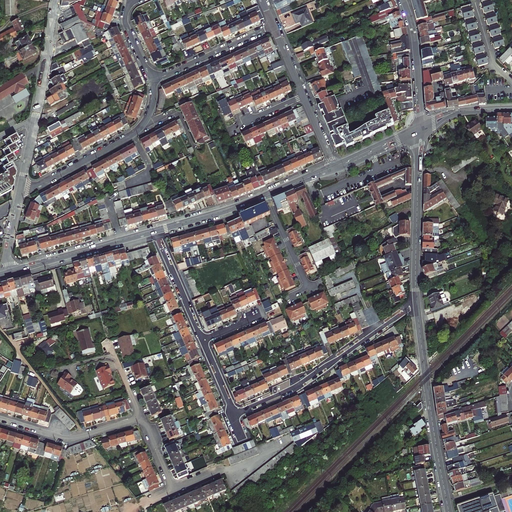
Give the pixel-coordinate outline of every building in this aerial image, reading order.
[(5,0),(6,17),(15,17),(14,0),(5,0)] [(59,0),(58,7),(58,10),(65,10),(66,5),(75,4),(74,0),(59,0)] [(273,0),(276,7),(278,12),(291,6),(296,3),(295,0),(273,0)] [(382,15),(387,13),(399,8),(398,6),(396,0),(390,3),(390,5),(389,6),(386,7),(380,9),(382,15)] [(411,0),(417,21),(429,18),(428,13),(426,14),(425,10),(427,10),(427,9),(425,10),(424,6),(426,6),(424,1),(424,0),(425,0),(426,1),(428,0),(411,0)] [(496,49),(505,46),(503,37),(502,37),(501,34),(502,34),(499,25),(498,23),(495,14),(494,11),(491,2),(490,0),(487,0),(481,2),(482,2),(483,5),(482,5),(484,10),(485,13),(485,14),(486,14),(487,16),(486,17),(487,21),(489,25),(488,25),(489,26),(489,25),(490,28),(489,28),(490,29),(491,32),(492,37),(493,37),(494,40),(493,40),(495,45),(496,48),(496,49)] [(103,1),(100,8),(112,12),(113,9),(115,5),(103,1)] [(156,17),(160,15),(155,4),(151,6),(156,17)] [(257,8),(255,4),(242,10),(243,12),(249,24),(253,21),(256,20),(256,19),(261,17),(257,8)] [(293,12),(291,6),(278,12),(279,14),(281,17),(293,12)] [(471,6),(463,9),(464,11),(463,12),(466,21),(467,23),(470,32),(471,35),(470,35),(473,44),(474,47),(477,56),(478,58),(477,59),(480,68),(490,65),(490,64),(489,64),(488,60),(487,56),(486,56),(485,54),(486,53),(485,49),(483,45),(483,44),(483,45),(482,42),(483,42),(482,41),(481,37),(480,33),(479,33),(478,30),(479,30),(477,26),(476,22),(476,21),(475,22),(474,19),(475,19),(475,18),(473,14),(472,10),(473,10),(472,9),(472,10),(471,6)] [(100,8),(98,15),(109,19),(111,16),(112,12),(100,8)] [(400,12),(399,8),(387,13),(389,18),(401,13),(400,12)] [(309,10),(294,16),(295,20),(310,13),(309,10)] [(245,25),(249,24),(243,12),(236,15),(236,16),(241,27),(245,25)] [(305,29),(315,25),(310,13),(295,20),(297,23),(298,26),(303,24),(305,29)] [(387,20),(388,23),(391,22),(402,17),(401,13),(389,18),(382,21),(374,24),(373,25),(374,27),(377,25),(387,20)] [(447,19),(446,13),(417,21),(418,25),(419,27),(427,25),(431,24),(434,23),(447,19)] [(108,23),(109,19),(98,15),(93,28),(102,31),(104,26),(107,27),(108,23)] [(142,16),(131,21),(132,25),(134,28),(142,25),(147,22),(146,19),(144,20),(142,16)] [(232,18),(233,22),(231,23),(235,30),(238,29),(241,27),(236,16),(232,18)] [(380,16),(372,19),(374,24),(382,21),(380,16)] [(404,23),(402,17),(391,22),(393,27),(395,26),(396,29),(400,27),(400,25),(400,24),(404,23)] [(72,40),(83,35),(78,23),(76,20),(58,29),(61,35),(56,37),(58,42),(60,46),(72,40)] [(10,29),(0,34),(0,43),(13,36),(13,35),(20,31),(17,26),(14,21),(8,24),(10,29)] [(90,31),(91,28),(78,23),(83,35),(86,41),(87,42),(94,39),(90,31)] [(136,32),(137,35),(145,32),(149,30),(145,23),(142,25),(134,28),(136,32)] [(215,35),(218,33),(215,26),(214,23),(207,27),(207,28),(211,37),(215,35)] [(224,35),(228,34),(224,26),(223,23),(215,26),(218,33),(220,36),(220,37),(224,35)] [(231,32),(235,30),(231,23),(224,26),(228,34),(231,32)] [(400,25),(400,27),(396,29),(398,32),(406,29),(405,27),(404,23),(400,24),(400,25)] [(420,31),(420,34),(429,31),(432,30),(436,29),(435,23),(434,23),(431,24),(427,25),(419,27),(420,31)] [(198,28),(191,31),(193,35),(197,44),(201,42),(204,40),(200,32),(198,28)] [(211,37),(207,28),(200,32),(204,40),(208,38),(211,37)] [(114,29),(103,35),(106,42),(110,40),(118,36),(116,33),(114,29)] [(409,35),(407,29),(406,29),(398,32),(396,33),(397,40),(401,39),(409,38),(409,35)] [(421,39),(421,40),(433,36),(438,35),(437,29),(436,29),(432,30),(420,34),(421,37),(421,39)] [(145,32),(137,35),(139,39),(141,42),(148,39),(145,32)] [(82,43),(86,41),(83,35),(72,40),(75,46),(82,43)] [(197,44),(193,35),(186,39),(190,47),(194,45),(197,44)] [(113,47),(121,43),(119,40),(118,36),(110,40),(113,47)] [(177,43),(181,51),(187,49),(190,47),(186,39),(185,36),(179,39),(181,42),(177,43)] [(362,36),(356,38),(376,93),(382,91),(362,36)] [(422,46),(440,41),(439,37),(434,38),(433,36),(421,40),(421,44),(422,46)] [(304,50),(305,53),(311,51),(320,47),(330,43),(328,37),(303,47),(304,50)] [(410,52),(411,52),(411,47),(409,38),(401,39),(402,44),(392,45),(393,51),(403,50),(403,53),(410,52)] [(12,45),(16,52),(27,47),(25,43),(23,39),(12,45)] [(148,39),(141,42),(142,46),(144,50),(152,46),(148,39)] [(262,40),(257,42),(263,54),(271,50),(265,39),(262,40)] [(356,79),(362,77),(349,41),(343,43),(356,79)] [(263,54),(257,42),(254,44),(250,45),(256,57),(257,59),(264,56),(263,54)] [(113,47),(117,54),(124,50),(122,47),(121,43),(113,47)] [(146,53),(147,57),(155,53),(159,51),(156,44),(152,46),(144,50),(146,53)] [(174,44),(170,46),(175,57),(179,55),(174,44)] [(249,60),(256,57),(250,45),(247,47),(243,49),(248,60),(249,60)] [(30,51),(28,46),(27,47),(16,52),(15,53),(20,61),(32,54),(30,51)] [(89,46),(84,48),(83,49),(84,51),(81,52),(80,50),(67,56),(70,63),(92,52),(90,49),(89,46)] [(316,54),(322,51),(320,47),(311,51),(312,55),(316,54)] [(333,55),(330,48),(322,51),(316,54),(317,57),(318,60),(327,57),(333,55)] [(423,59),(423,66),(435,64),(434,59),(435,58),(435,55),(441,54),(440,48),(422,52),(423,59)] [(241,63),(248,60),(243,49),(240,50),(237,52),(241,63)] [(505,65),(508,61),(511,64),(511,63),(511,49),(501,61),(505,65)] [(120,61),(128,58),(126,54),(124,50),(117,54),(115,55),(116,59),(114,60),(116,63),(118,62),(120,61)] [(155,67),(164,62),(159,51),(155,53),(147,57),(150,61),(151,64),(153,63),(155,67)] [(92,52),(70,63),(71,64),(73,63),(73,64),(79,61),(79,62),(80,63),(78,64),(79,66),(94,58),(92,52)] [(234,66),(241,63),(237,52),(233,54),(229,55),(234,66)] [(398,61),(411,60),(410,58),(410,52),(403,53),(397,54),(398,61)] [(234,66),(229,55),(226,57),(222,59),(227,69),(234,66)] [(323,73),(321,73),(323,78),(336,74),(334,69),(331,70),(327,57),(318,60),(321,68),(323,73)] [(116,63),(120,70),(121,70),(123,69),(131,65),(129,61),(128,58),(120,61),(118,62),(116,63)] [(228,70),(227,69),(222,59),(219,60),(215,62),(221,75),(222,77),(227,75),(225,71),(228,70)] [(270,69),(282,65),(280,60),(268,65),(270,69)] [(401,71),(411,71),(411,66),(411,60),(398,61),(396,61),(396,72),(397,72),(400,72),(401,71)] [(59,69),(55,62),(50,64),(50,66),(49,74),(54,71),(59,69)] [(207,66),(213,78),(221,75),(215,62),(212,64),(207,66)] [(122,73),(124,77),(126,76),(134,72),(132,68),(131,65),(123,69),(125,72),(122,73)] [(270,69),(272,74),(283,69),(282,65),(270,69)] [(201,84),(213,79),(213,78),(207,66),(201,69),(195,71),(198,78),(200,81),(201,84)] [(469,81),(471,80),(468,70),(468,68),(463,70),(466,82),(469,81)] [(476,79),(474,69),(468,70),(471,80),(474,79),(476,79)] [(434,83),(433,77),(434,77),(434,75),(435,74),(435,71),(434,71),(434,70),(424,73),(424,77),(425,85),(434,83)] [(457,71),(460,83),(463,82),(466,82),(463,70),(457,71)] [(191,81),(198,78),(195,71),(192,73),(188,75),(191,81)] [(401,71),(400,72),(401,81),(412,80),(412,75),(411,71),(401,71)] [(458,84),(460,83),(457,71),(453,72),(452,73),(455,85),(458,84)] [(123,78),(126,84),(137,79),(136,75),(134,72),(126,76),(124,77),(123,78)] [(452,73),(444,75),(445,80),(446,82),(447,87),(451,86),(455,85),(452,73)] [(191,81),(188,75),(184,77),(181,78),(184,85),(191,81)] [(0,101),(13,94),(15,98),(25,92),(22,88),(27,85),(23,78),(21,76),(0,88),(0,101)] [(65,83),(61,76),(49,82),(49,83),(50,85),(52,90),(60,86),(65,83)] [(278,85),(282,93),(285,92),(289,90),(283,76),(275,79),(277,84),(278,85)] [(177,88),(184,85),(181,78),(178,80),(174,82),(177,88)] [(129,90),(140,85),(139,82),(137,79),(126,84),(129,90)] [(400,88),(397,89),(395,89),(398,96),(398,98),(400,105),(403,113),(411,110),(414,109),(414,99),(413,92),(412,80),(401,81),(401,85),(399,85),(400,88)] [(324,81),(312,85),(315,91),(317,96),(318,96),(327,93),(329,92),(324,81)] [(170,91),(177,88),(174,82),(170,83),(167,85),(170,91)] [(161,102),(161,97),(162,96),(171,92),(170,91),(167,85),(163,86),(159,89),(159,90),(157,91),(157,94),(157,100),(156,106),(154,110),(158,112),(161,102)] [(263,92),(267,100),(271,98),(274,96),(271,88),(269,85),(262,89),(263,92)] [(278,95),(282,93),(278,85),(271,88),(274,96),(278,95)] [(475,85),(477,94),(479,103),(480,106),(483,106),(486,105),(486,104),(486,101),(486,95),(486,92),(481,92),(479,86),(477,86),(477,85),(475,85)] [(49,95),(50,98),(61,92),(63,91),(60,86),(52,90),(47,92),(49,95)] [(397,97),(398,96),(395,89),(394,86),(388,87),(390,92),(392,98),(397,97)] [(425,96),(434,95),(433,87),(425,89),(425,94),(425,96)] [(256,95),(260,103),(264,102),(267,100),(263,92),(262,89),(262,88),(255,91),(256,95)] [(446,91),(446,94),(449,108),(454,108),(460,107),(458,98),(453,99),(452,90),(446,91)] [(240,97),(244,105),(248,103),(251,102),(249,98),(247,94),(246,91),(239,94),(240,97)] [(251,102),(253,107),(257,105),(260,103),(256,95),(255,91),(247,94),(249,98),(251,102)] [(28,97),(25,92),(15,98),(11,100),(14,106),(28,97)] [(47,104),(49,107),(58,102),(57,100),(61,98),(60,95),(62,94),(61,92),(50,98),(45,101),(47,104)] [(390,92),(384,94),(387,102),(392,100),(392,99),(392,98),(390,92)] [(327,93),(318,96),(320,100),(321,103),(323,102),(333,99),(332,95),(328,96),(327,93)] [(143,97),(133,94),(131,99),(129,98),(128,98),(126,104),(139,108),(141,102),(143,97)] [(466,99),(467,106),(470,105),(476,104),(479,103),(477,94),(476,95),(477,97),(466,99)] [(434,103),(434,98),(434,95),(425,96),(426,102),(426,105),(434,103)] [(228,118),(231,117),(229,112),(225,103),(221,96),(218,97),(220,101),(215,103),(222,117),(226,115),(228,118)] [(233,100),(237,109),(240,107),(244,105),(240,97),(233,100)] [(463,106),(467,106),(466,99),(465,97),(458,98),(460,107),(463,106)] [(326,118),(324,118),(326,124),(338,119),(344,117),(342,111),(340,112),(338,108),(340,107),(338,102),(336,98),(333,99),(323,102),(324,105),(319,107),(320,109),(322,112),(323,112),(324,115),(326,118)] [(233,100),(232,99),(225,103),(229,112),(233,110),(237,109),(233,100)] [(427,110),(431,112),(443,110),(441,99),(437,100),(437,102),(434,103),(426,105),(427,109),(427,110)] [(389,109),(395,107),(394,104),(392,100),(387,102),(389,109)] [(126,117),(135,120),(138,113),(139,108),(126,104),(124,111),(127,112),(126,117)] [(190,104),(177,110),(180,115),(182,120),(182,122),(184,123),(187,131),(186,133),(189,134),(193,143),(195,142),(196,145),(199,145),(202,144),(201,142),(208,139),(207,137),(205,136),(190,104)] [(62,110),(64,113),(73,108),(71,105),(62,110)] [(392,117),(398,115),(396,111),(395,107),(389,109),(390,112),(392,117)] [(55,118),(64,113),(62,110),(53,115),(55,118)] [(294,118),(293,116),(290,110),(286,112),(282,114),(286,122),(294,118)] [(372,124),(373,125),(370,126),(374,136),(382,132),(381,129),(382,128),(383,128),(384,129),(385,129),(389,127),(389,128),(395,125),(395,124),(392,117),(390,112),(385,114),(377,118),(378,121),(372,124)] [(287,124),(286,122),(282,114),(278,116),(275,117),(279,126),(280,128),(287,124)] [(511,114),(510,115),(503,115),(503,124),(503,125),(503,126),(510,136),(511,135),(511,114)] [(395,124),(400,122),(399,118),(398,115),(392,117),(395,124)] [(503,126),(503,124),(503,115),(499,115),(496,115),(496,118),(496,129),(505,129),(503,126)] [(109,122),(115,133),(119,131),(123,128),(119,119),(118,117),(109,122)] [(276,128),(279,126),(275,117),(271,119),(268,121),(272,128),(274,132),(277,130),(276,128)] [(349,127),(344,117),(338,119),(348,148),(363,142),(359,132),(356,134),(350,137),(348,132),(349,131),(348,128),(349,127)] [(491,119),(485,119),(486,128),(489,134),(499,133),(496,129),(496,118),(491,119)] [(47,133),(49,136),(54,134),(66,127),(64,125),(69,122),(67,119),(57,125),(47,130),(46,131),(47,133)] [(338,119),(326,124),(331,135),(334,134),(334,135),(335,137),(334,137),(334,139),(335,144),(337,149),(344,146),(346,145),(348,149),(348,148),(338,119)] [(54,120),(44,125),(45,128),(47,130),(57,125),(54,120)] [(171,124),(166,127),(171,135),(180,130),(181,133),(183,132),(178,121),(171,124)] [(261,124),(265,132),(267,135),(274,132),(272,128),(268,121),(265,122),(261,124)] [(471,124),(472,125),(466,129),(469,134),(472,137),(475,142),(479,139),(476,134),(482,130),(476,121),(473,122),(471,124)] [(103,128),(108,136),(111,135),(115,133),(109,122),(102,125),(103,128)] [(262,133),(265,132),(261,124),(258,126),(254,127),(258,135),(259,138),(264,135),(262,133)] [(366,127),(362,130),(359,132),(363,142),(374,136),(370,126),(370,127),(369,126),(366,127)] [(54,134),(55,137),(67,130),(66,127),(54,134)] [(165,141),(172,138),(171,135),(166,127),(163,129),(159,131),(163,138),(165,141)] [(260,140),(258,135),(254,127),(250,129),(247,131),(251,139),(253,144),(260,140)] [(95,130),(94,128),(88,131),(90,135),(94,144),(98,142),(101,140),(95,130)] [(105,138),(108,136),(103,128),(100,130),(99,128),(95,130),(101,140),(105,138)] [(156,132),(153,134),(157,142),(159,146),(161,148),(167,145),(165,141),(163,138),(159,131),(156,132)] [(251,139),(247,131),(243,132),(240,134),(244,143),(246,147),(253,144),(251,139)] [(14,142),(18,139),(16,136),(15,133),(3,139),(7,146),(14,142)] [(159,146),(157,142),(153,134),(149,136),(146,138),(152,150),(159,146)] [(94,144),(90,135),(83,139),(87,148),(91,146),(94,144)] [(82,151),(87,148),(83,139),(81,137),(75,140),(74,139),(70,141),(71,142),(71,143),(77,152),(80,151),(81,152),(82,151)] [(145,154),(153,150),(152,150),(146,138),(142,140),(138,142),(145,154)] [(312,149),(308,140),(305,142),(309,152),(313,159),(316,158),(320,156),(316,147),(312,149)] [(2,149),(5,155),(11,152),(17,149),(15,146),(14,142),(7,146),(2,149)] [(73,155),(77,152),(71,143),(61,148),(61,149),(62,151),(66,159),(72,156),(73,156),(73,155)] [(137,156),(131,145),(127,147),(124,149),(128,157),(130,160),(137,156)] [(37,155),(44,151),(42,146),(35,150),(37,155)] [(446,147),(442,150),(439,152),(436,154),(441,161),(445,158),(456,173),(462,169),(458,163),(454,158),(446,147)] [(483,154),(479,148),(474,151),(470,155),(465,158),(462,161),(458,163),(462,169),(483,154)] [(61,149),(54,153),(60,163),(63,161),(66,159),(62,151),(61,149)] [(121,160),(128,157),(124,149),(120,151),(117,153),(121,160)] [(306,162),(303,155),(300,149),(293,152),(299,166),(302,164),(306,162)] [(464,150),(461,152),(462,153),(465,158),(470,155),(465,149),(464,150)] [(0,158),(0,159),(4,166),(11,161),(15,159),(13,155),(11,152),(5,155),(0,158)] [(299,166),(293,152),(286,155),(286,157),(287,158),(289,161),(292,169),(295,167),(299,166)] [(310,161),(313,159),(309,152),(303,155),(306,162),(310,161)] [(56,165),(60,163),(54,153),(51,154),(52,156),(48,158),(53,167),(56,165)] [(114,155),(110,157),(114,164),(121,160),(117,153),(114,155)] [(48,158),(47,157),(40,161),(46,171),(49,169),(53,167),(48,158)] [(109,171),(116,167),(114,164),(110,157),(107,158),(104,160),(108,168),(109,171)] [(289,171),(292,169),(289,161),(287,158),(286,157),(279,160),(281,164),(285,172),(289,171)] [(42,173),(46,171),(40,161),(39,159),(33,163),(35,167),(30,169),(34,176),(38,174),(39,175),(42,173)] [(101,172),(108,168),(104,160),(100,163),(96,164),(101,172)] [(5,171),(0,173),(0,196),(11,191),(13,180),(16,169),(11,161),(4,166),(2,167),(5,171)] [(104,178),(101,172),(96,164),(92,167),(90,168),(91,169),(87,171),(92,181),(96,178),(97,182),(104,178)] [(282,174),(285,172),(281,164),(274,168),(278,176),(282,174)] [(248,182),(252,191),(258,188),(264,186),(263,183),(260,177),(255,179),(252,171),(256,169),(255,167),(247,171),(246,169),(243,170),(246,176),(248,182)] [(260,177),(263,183),(267,181),(271,179),(267,171),(267,170),(265,167),(257,171),(258,174),(260,177)] [(274,177),(278,176),(274,168),(267,171),(271,179),(274,177)] [(412,169),(406,169),(366,187),(370,197),(380,192),(378,189),(394,182),(393,181),(401,178),(403,179),(403,181),(406,181),(406,185),(412,186),(412,181),(412,169)] [(81,186),(92,181),(87,171),(85,173),(83,174),(82,172),(81,173),(75,176),(81,186)] [(116,183),(122,181),(123,180),(120,174),(113,178),(116,183)] [(81,186),(75,176),(72,178),(69,180),(73,187),(76,185),(77,188),(81,186)] [(241,185),(246,194),(249,192),(252,191),(248,182),(246,176),(239,180),(241,185)] [(437,184),(441,189),(444,194),(447,198),(454,208),(455,210),(460,206),(441,178),(437,181),(437,180),(435,181),(437,184)] [(74,190),(73,187),(69,180),(65,182),(62,183),(68,194),(75,191),(74,190)] [(475,187),(470,182),(460,189),(464,195),(475,187)] [(68,194),(62,183),(58,186),(55,187),(59,195),(61,198),(68,194)] [(432,194),(441,189),(437,184),(430,188),(424,188),(424,190),(424,195),(432,194)] [(235,188),(239,197),(242,195),(246,194),(241,185),(235,188)] [(301,196),(312,219),(318,216),(316,213),(315,209),(304,186),(298,189),(301,196)] [(52,198),(59,195),(55,187),(51,189),(48,191),(52,198)] [(235,188),(234,187),(228,190),(232,199),(236,198),(239,197),(235,188)] [(201,193),(205,201),(209,199),(214,197),(212,191),(210,188),(201,193)] [(226,201),(232,199),(228,190),(227,188),(220,190),(220,189),(212,191),(214,197),(218,204),(226,201)] [(432,194),(424,195),(424,198),(423,205),(444,194),(441,189),(432,194)] [(297,198),(294,190),(285,194),(289,203),(290,206),(292,209),(294,214),(298,224),(300,228),(306,225),(299,210),(297,211),(293,203),(298,201),(297,198)] [(398,191),(393,192),(381,197),(372,201),(374,207),(390,200),(401,195),(407,193),(406,191),(403,192),(402,190),(398,191)] [(43,207),(54,202),(52,198),(48,191),(42,194),(41,195),(37,197),(39,200),(43,207)] [(401,195),(403,201),(410,198),(411,198),(411,194),(412,191),(407,193),(401,195)] [(201,193),(201,192),(192,196),(197,205),(201,203),(205,201),(201,193)] [(380,192),(370,197),(372,201),(381,197),(380,192)] [(273,199),(278,212),(290,206),(289,203),(285,194),(279,197),(273,199)] [(447,198),(444,194),(423,205),(423,209),(423,211),(445,200),(447,198)] [(502,216),(509,201),(494,194),(490,202),(497,206),(494,212),(502,216)] [(390,200),(393,206),(403,201),(401,195),(390,200)] [(187,197),(185,198),(186,199),(190,208),(193,207),(197,205),(192,196),(188,198),(187,197)] [(26,210),(25,213),(35,217),(39,208),(36,207),(39,200),(37,197),(27,207),(26,210)] [(445,200),(451,210),(454,208),(447,198),(445,200)] [(186,199),(179,202),(184,211),(186,210),(190,208),(186,199)] [(170,217),(177,214),(184,211),(179,202),(179,201),(177,202),(178,203),(172,206),(166,209),(170,217)] [(161,204),(153,206),(157,218),(161,217),(164,216),(161,204)] [(246,232),(249,238),(256,235),(252,226),(250,227),(249,224),(270,215),(265,205),(247,213),(239,217),(240,218),(246,232)] [(153,219),(157,218),(153,206),(145,208),(145,209),(149,221),(153,219)] [(149,221),(145,209),(138,211),(141,223),(145,222),(149,221)] [(131,226),(135,225),(131,213),(130,210),(122,213),(126,227),(126,228),(131,226)] [(138,224),(141,223),(138,211),(131,213),(135,225),(138,224)] [(36,217),(35,217),(25,213),(23,217),(22,220),(23,221),(22,224),(30,227),(31,226),(33,226),(36,217)] [(396,213),(389,217),(392,224),(400,220),(396,213)] [(246,241),(245,240),(249,238),(246,232),(240,218),(237,220),(234,221),(240,236),(243,242),(246,241)] [(106,233),(105,232),(103,224),(102,220),(94,222),(95,226),(98,235),(101,234),(106,233)] [(239,236),(239,237),(240,236),(234,221),(230,223),(227,224),(227,225),(233,238),(239,236)] [(410,230),(411,224),(400,223),(400,226),(398,226),(393,229),(393,235),(395,239),(399,237),(410,237),(410,230)] [(224,226),(223,225),(221,226),(215,227),(219,240),(219,242),(222,241),(222,239),(227,237),(227,235),(231,234),(227,225),(224,226)] [(332,233),(335,232),(333,229),(335,228),(333,225),(324,229),(327,236),(332,233)] [(93,236),(98,235),(95,226),(88,228),(90,237),(93,236)] [(294,247),(303,244),(295,226),(290,228),(286,229),(290,238),(294,247)] [(220,243),(219,240),(215,227),(212,228),(208,229),(211,242),(214,241),(215,245),(220,243)] [(80,230),(82,239),(86,238),(90,237),(88,228),(80,230)] [(439,230),(423,230),(423,231),(422,236),(440,237),(440,236),(440,233),(446,231),(444,228),(439,230)] [(211,242),(208,229),(204,230),(200,232),(203,243),(204,244),(211,242)] [(78,240),(82,239),(80,230),(73,232),(75,241),(78,240)] [(265,230),(256,235),(259,241),(268,236),(265,230)] [(29,253),(26,240),(25,235),(24,234),(23,234),(23,232),(20,233),(16,234),(15,238),(19,237),(20,241),(19,242),(20,245),(18,246),(21,255),(25,254),(29,253)] [(75,241),(73,232),(65,234),(67,243),(72,242),(75,241)] [(203,243),(200,232),(197,233),(193,234),(195,242),(199,242),(199,244),(203,243)] [(329,240),(336,256),(341,253),(332,233),(327,236),(329,240)] [(65,234),(57,236),(60,245),(63,244),(67,243),(65,234)] [(196,246),(195,242),(193,234),(189,235),(185,236),(188,248),(189,248),(196,246)] [(440,236),(440,237),(422,236),(422,241),(422,248),(437,249),(438,239),(439,239),(444,237),(444,235),(440,236)] [(60,245),(57,236),(50,238),(52,247),(56,246),(60,245)] [(188,248),(185,236),(182,237),(178,238),(181,250),(188,248)] [(52,247),(50,238),(49,237),(38,240),(38,242),(40,249),(41,250),(46,248),(52,247)] [(34,243),(33,238),(26,240),(29,253),(34,251),(36,251),(36,250),(40,249),(38,242),(34,243)] [(182,251),(181,250),(178,238),(174,239),(170,241),(174,253),(182,251)] [(276,244),(274,239),(263,244),(265,247),(263,248),(265,253),(277,247),(276,244)] [(382,246),(386,257),(396,253),(393,245),(398,243),(397,241),(396,239),(395,239),(382,246)] [(336,256),(329,240),(309,248),(317,267),(323,264),(322,261),(329,257),(332,263),(338,260),(336,256)] [(279,251),(277,247),(265,253),(267,258),(269,257),(271,260),(281,255),(279,251)] [(118,251),(122,265),(130,263),(128,260),(127,256),(124,250),(124,249),(122,250),(118,251)] [(123,267),(122,265),(118,251),(115,252),(112,253),(114,261),(117,268),(123,267)] [(109,253),(105,255),(109,269),(111,274),(118,272),(117,268),(114,261),(112,253),(109,253)] [(158,259),(156,256),(154,257),(152,253),(151,254),(152,257),(147,260),(148,264),(145,265),(133,271),(134,274),(145,270),(148,268),(159,264),(158,259)] [(306,273),(314,270),(307,253),(298,256),(303,266),(306,273)] [(396,253),(386,257),(383,258),(386,264),(380,266),(384,275),(386,274),(400,269),(402,268),(402,267),(401,265),(403,264),(400,257),(399,255),(397,255),(396,253)] [(440,255),(437,255),(425,255),(425,259),(425,262),(422,262),(422,269),(436,264),(436,262),(437,262),(438,262),(439,263),(449,259),(447,253),(440,255)] [(101,266),(103,271),(106,281),(112,279),(111,274),(109,269),(105,255),(102,256),(98,257),(101,266)] [(283,259),(281,255),(271,260),(272,262),(270,263),(272,269),(284,263),(283,259)] [(100,266),(101,266),(98,257),(95,257),(92,258),(96,271),(101,270),(100,266)] [(96,271),(92,258),(89,259),(86,260),(90,275),(97,273),(96,271)] [(193,266),(191,258),(184,260),(185,263),(186,268),(193,266)] [(83,261),(79,262),(84,279),(91,277),(90,275),(86,260),(83,261)] [(76,263),(73,264),(74,270),(78,281),(84,279),(79,262),(76,263)] [(354,262),(341,267),(344,274),(356,269),(354,262)] [(286,267),(284,263),(272,269),(274,274),(276,273),(278,275),(288,271),(286,267)] [(436,264),(422,269),(424,275),(426,279),(444,272),(442,267),(440,267),(438,263),(436,264)] [(151,275),(162,271),(161,268),(159,264),(148,268),(151,275)] [(337,277),(344,274),(341,267),(334,271),(337,277)] [(400,269),(386,274),(389,282),(399,278),(403,276),(402,272),(400,269)] [(78,282),(78,281),(74,270),(69,271),(68,272),(68,273),(64,274),(67,285),(78,282)] [(154,282),(165,278),(164,274),(162,271),(151,275),(154,282)] [(290,275),(288,271),(278,275),(279,278),(277,279),(279,284),(292,279),(290,275)] [(334,288),(328,275),(322,277),(330,297),(351,289),(348,282),(334,288)] [(29,277),(26,278),(30,295),(36,293),(31,276),(29,277)] [(53,283),(51,277),(46,278),(40,280),(43,290),(46,289),(47,293),(52,291),(53,292),(58,291),(55,282),(53,283)] [(23,279),(20,280),(25,298),(31,296),(30,295),(26,278),(23,279)] [(157,290),(169,285),(167,282),(165,278),(154,282),(154,283),(157,290)] [(399,278),(389,282),(392,290),(402,286),(401,283),(399,278)] [(293,283),(292,279),(279,284),(281,290),(284,289),(285,291),(295,287),(293,283)] [(17,281),(13,282),(18,297),(20,303),(26,301),(25,298),(20,280),(17,281)] [(11,282),(8,283),(12,299),(18,297),(13,282),(11,282)] [(12,305),(14,304),(12,299),(8,283),(5,284),(2,285),(2,287),(3,289),(5,296),(6,298),(6,299),(10,298),(12,305)] [(159,297),(163,295),(172,292),(170,289),(169,285),(157,290),(156,290),(159,297)] [(404,292),(402,286),(392,290),(394,295),(395,294),(396,297),(395,298),(397,302),(402,300),(400,296),(405,294),(404,292)] [(253,301),(259,299),(254,287),(243,291),(244,293),(249,304),(253,301)] [(62,291),(66,304),(71,302),(67,290),(65,291),(62,291)] [(166,303),(175,299),(173,296),(172,292),(163,295),(166,303)] [(445,303),(441,292),(428,297),(432,307),(430,308),(430,309),(431,312),(437,309),(446,306),(448,305),(446,302),(445,303)] [(244,293),(237,297),(241,307),(245,305),(249,304),(244,293)] [(329,304),(324,293),(320,295),(316,297),(322,310),(327,307),(326,305),(329,304)] [(241,307),(237,297),(230,300),(231,303),(234,310),(238,308),(241,307)] [(322,310),(316,297),(312,299),(308,301),(313,311),(316,310),(317,312),(322,310)] [(334,305),(337,312),(339,311),(352,305),(355,305),(352,298),(334,305)] [(166,312),(178,307),(176,303),(175,299),(166,303),(163,304),(166,312)] [(82,311),(83,315),(88,314),(84,303),(80,304),(79,300),(71,302),(66,304),(67,308),(69,315),(82,311)] [(271,306),(269,301),(262,304),(264,310),(271,307),(271,306)] [(232,316),(236,314),(234,310),(231,303),(224,306),(229,317),(232,316)] [(298,305),(294,307),(299,319),(305,317),(304,315),(306,313),(302,303),(298,305)] [(354,313),(362,310),(359,303),(355,305),(352,305),(354,309),(353,310),(354,313)] [(8,306),(0,307),(0,320),(0,321),(7,319),(6,313),(10,312),(8,306)] [(217,309),(221,320),(224,319),(229,317),(224,306),(217,309)] [(299,319),(294,307),(289,309),(286,310),(290,321),(293,319),(294,322),(299,319)] [(62,309),(58,310),(59,312),(60,311),(63,321),(64,322),(66,321),(65,317),(69,315),(67,308),(63,310),(62,309)] [(209,311),(214,324),(218,322),(221,320),(217,309),(216,308),(209,311)] [(461,308),(448,312),(452,325),(462,322),(460,317),(464,316),(461,308)] [(170,319),(173,326),(184,321),(182,317),(180,313),(179,313),(178,310),(170,314),(172,318),(170,319)] [(201,313),(207,327),(210,325),(214,324),(209,311),(208,310),(201,313)] [(63,321),(60,311),(59,312),(59,313),(54,314),(50,316),(53,324),(63,321)] [(158,319),(155,312),(150,315),(153,321),(158,319)] [(358,331),(361,329),(360,326),(359,323),(357,320),(356,317),(354,313),(350,315),(352,320),(348,322),(348,323),(345,324),(346,327),(350,336),(355,334),(358,332),(358,331)] [(24,316),(29,335),(36,334),(35,333),(33,325),(30,315),(24,316)] [(269,320),(269,321),(274,332),(287,326),(282,315),(273,319),(273,318),(271,319),(269,320)] [(176,333),(187,328),(186,325),(184,321),(173,326),(176,333)] [(263,323),(258,325),(263,337),(274,332),(269,321),(263,323)] [(41,331),(42,334),(48,333),(45,322),(39,323),(41,331)] [(33,325),(35,333),(41,331),(39,323),(33,325)] [(263,337),(258,325),(254,327),(250,329),(255,340),(263,337)] [(331,329),(331,330),(336,342),(340,340),(343,338),(340,330),(338,326),(331,329)] [(350,336),(346,327),(340,330),(343,338),(347,337),(350,336)] [(176,341),(190,335),(188,332),(187,328),(176,333),(173,334),(176,341)] [(96,347),(95,343),(93,344),(92,341),(89,329),(78,332),(84,351),(96,347)] [(248,343),(255,340),(250,329),(247,330),(243,332),(248,343)] [(507,337),(510,334),(505,329),(502,331),(507,337)] [(332,343),(336,342),(331,330),(329,331),(320,335),(324,346),(325,348),(330,346),(329,345),(332,343)] [(507,337),(502,331),(499,334),(505,339),(507,337)] [(240,333),(236,335),(241,346),(248,343),(243,332),(240,333)] [(135,345),(133,335),(126,337),(118,339),(123,358),(135,355),(132,346),(135,345)] [(179,349),(193,342),(192,339),(190,335),(176,341),(179,349)] [(234,349),(241,346),(236,335),(233,336),(229,338),(234,349)] [(395,338),(394,337),(392,338),(386,341),(391,352),(403,347),(399,336),(395,338)] [(52,337),(46,342),(45,342),(39,347),(42,350),(48,357),(54,352),(50,347),(56,342),(52,337)] [(222,341),(227,352),(234,349),(229,338),(226,340),(222,341)] [(227,353),(227,352),(222,341),(219,343),(215,344),(220,356),(227,353)] [(383,342),(379,344),(383,352),(384,355),(391,352),(386,341),(383,342)] [(182,356),(185,355),(196,350),(195,347),(193,342),(179,349),(182,356)] [(328,353),(325,348),(324,346),(320,348),(319,344),(314,346),(315,347),(311,348),(316,359),(322,357),(324,356),(324,355),(328,353)] [(376,345),(372,347),(376,355),(379,354),(382,352),(383,352),(379,344),(376,345)] [(377,359),(376,355),(372,347),(369,348),(365,350),(368,356),(370,362),(377,359)] [(313,361),(316,359),(311,348),(304,351),(309,362),(313,361)] [(197,358),(199,356),(198,354),(196,350),(185,355),(189,365),(198,361),(197,358)] [(304,351),(297,354),(298,357),(302,366),(305,364),(309,362),(304,351)] [(370,362),(368,356),(364,358),(360,359),(365,371),(373,368),(370,362)] [(287,362),(291,371),(297,368),(302,366),(298,357),(287,362)] [(125,369),(131,367),(132,371),(133,374),(134,373),(137,380),(151,376),(151,374),(149,367),(148,366),(144,367),(144,364),(143,364),(142,358),(138,359),(122,364),(125,369)] [(357,361),(353,362),(357,371),(359,370),(360,373),(365,371),(360,359),(357,361)] [(415,368),(407,359),(400,366),(411,377),(418,370),(415,368)] [(14,363),(12,371),(11,373),(19,376),(22,367),(23,364),(15,361),(14,363)] [(182,381),(192,377),(203,372),(201,367),(198,361),(189,365),(187,367),(190,375),(187,376),(185,377),(181,379),(182,381)] [(291,371),(287,362),(286,361),(284,362),(285,365),(277,369),(280,378),(286,375),(292,373),(291,371)] [(346,365),(351,378),(358,374),(357,371),(353,362),(349,364),(346,365)] [(335,372),(338,379),(343,377),(344,381),(351,378),(346,365),(342,367),(339,368),(339,370),(335,372)] [(270,373),(273,381),(276,380),(280,378),(277,369),(276,366),(268,370),(270,373)] [(111,373),(108,367),(96,372),(104,390),(114,385),(111,377),(111,376),(110,374),(111,373)] [(501,374),(503,376),(509,370),(507,367),(501,374)] [(510,383),(511,382),(511,381),(511,372),(509,370),(503,376),(501,378),(506,384),(508,381),(510,383)] [(196,378),(198,382),(206,379),(204,375),(203,372),(192,377),(193,379),(196,378)] [(72,377),(66,373),(57,384),(60,387),(60,388),(64,391),(65,390),(74,396),(80,395),(83,391),(80,387),(72,381),(72,382),(71,381),(70,380),(72,377)] [(263,376),(263,377),(266,384),(270,383),(273,381),(270,373),(263,376)] [(32,387),(34,379),(27,377),(25,385),(32,387)] [(268,388),(267,387),(266,384),(263,377),(256,381),(257,381),(261,391),(265,390),(268,388)] [(374,387),(379,383),(377,378),(371,381),(374,387)] [(198,391),(209,386),(207,383),(206,379),(198,382),(195,384),(198,391)] [(332,381),(327,384),(331,395),(343,390),(340,382),(338,379),(332,381)] [(257,381),(249,384),(254,395),(258,393),(261,391),(257,381)] [(458,385),(459,391),(470,387),(469,381),(458,385)] [(254,395),(249,384),(248,383),(242,386),(242,387),(247,398),(250,396),(254,395)] [(332,396),(331,395),(327,384),(324,385),(320,387),(325,399),(332,396)] [(434,389),(435,395),(445,393),(450,393),(451,393),(459,391),(458,385),(456,385),(456,388),(451,390),(451,386),(440,388),(434,389)] [(198,399),(199,399),(212,393),(210,389),(209,386),(198,391),(199,394),(196,395),(198,399)] [(235,391),(240,401),(243,399),(247,398),(242,387),(235,391)] [(325,399),(320,387),(317,388),(313,390),(318,402),(325,399)] [(151,389),(141,393),(141,395),(143,398),(153,393),(151,389)] [(318,402),(313,390),(307,392),(301,395),(306,406),(307,408),(318,403),(318,402)] [(153,393),(143,398),(144,402),(146,405),(156,400),(153,393)] [(205,405),(215,401),(213,397),(212,393),(199,399),(202,407),(205,405)] [(306,406),(301,395),(301,394),(296,397),(290,399),(295,410),(302,407),(306,406)] [(5,410),(9,411),(13,397),(5,395),(1,409),(5,410)] [(13,412),(16,413),(20,399),(13,397),(9,411),(13,412)] [(24,416),(28,402),(20,399),(16,413),(21,415),(24,416)] [(127,412),(127,411),(132,409),(128,400),(124,401),(124,399),(115,401),(119,414),(124,413),(127,412)] [(295,410),(290,399),(286,401),(282,403),(287,414),(295,410)] [(156,400),(146,405),(147,407),(149,411),(159,406),(156,400)] [(114,416),(119,414),(115,401),(107,404),(107,405),(104,406),(107,416),(110,415),(111,417),(114,416)] [(215,408),(218,407),(217,406),(215,401),(205,405),(208,412),(204,413),(206,418),(217,413),(215,408)] [(447,404),(436,405),(437,410),(447,408),(450,408),(452,408),(453,408),(454,407),(458,405),(457,401),(455,402),(452,403),(447,404)] [(481,409),(490,407),(488,401),(467,407),(469,412),(472,412),(473,418),(474,422),(484,420),(481,409)] [(31,418),(35,404),(28,402),(24,416),(28,417),(31,418)] [(287,414),(282,403),(279,404),(275,406),(280,417),(287,414)] [(35,404),(31,418),(35,419),(39,420),(42,409),(43,406),(35,404)] [(99,405),(91,407),(92,409),(95,421),(99,420),(103,419),(103,417),(107,416),(104,406),(100,407),(99,405)] [(162,414),(159,406),(149,411),(150,414),(152,418),(162,414)] [(280,417),(275,406),(272,407),(268,409),(273,419),(273,420),(280,417)] [(465,414),(461,415),(462,421),(473,418),(472,412),(469,412),(467,407),(463,408),(465,414)] [(450,408),(447,408),(437,410),(437,417),(440,416),(450,413),(453,412),(453,410),(452,408),(450,408)] [(465,414),(463,408),(455,411),(458,422),(462,421),(461,415),(465,414)] [(50,411),(42,409),(39,420),(45,422),(50,424),(53,416),(52,412),(50,411)] [(92,422),(95,421),(92,409),(82,412),(79,413),(82,423),(86,422),(86,424),(92,422)] [(273,419),(268,409),(265,410),(261,412),(265,420),(266,422),(273,419)] [(452,423),(458,422),(455,411),(453,412),(450,413),(452,423)] [(254,415),(258,423),(265,420),(261,412),(258,413),(254,415)] [(211,428),(222,423),(219,418),(217,413),(206,418),(210,428),(211,428)] [(448,425),(452,423),(450,413),(440,416),(441,420),(444,419),(445,421),(446,421),(448,425)] [(258,424),(258,423),(254,415),(250,417),(244,420),(248,429),(258,424)] [(490,429),(509,423),(506,415),(490,421),(491,424),(488,425),(490,429)] [(174,416),(161,422),(162,424),(163,427),(176,421),(174,416)] [(165,431),(166,434),(179,428),(180,428),(177,421),(176,421),(163,427),(165,431)] [(413,426),(410,421),(404,427),(408,432),(410,431),(414,437),(421,432),(419,430),(424,426),(421,421),(413,426)] [(321,422),(314,425),(318,434),(324,430),(321,422)] [(211,428),(214,435),(225,430),(223,427),(222,423),(211,428)] [(299,449),(318,434),(314,425),(314,424),(291,433),(295,443),(299,449)] [(286,429),(285,428),(282,429),(280,425),(276,427),(280,436),(287,433),(286,429)] [(441,436),(443,441),(451,439),(455,438),(456,438),(454,432),(450,433),(448,426),(442,428),(444,435),(441,436)] [(269,430),(273,439),(280,436),(276,427),(269,430)] [(182,435),(179,428),(166,434),(168,438),(170,442),(180,438),(179,436),(182,435)] [(125,432),(129,443),(140,440),(137,430),(132,431),(132,430),(130,431),(125,432)] [(214,435),(217,442),(228,437),(226,434),(225,430),(214,435)] [(8,442),(10,433),(6,432),(3,431),(0,440),(8,442)] [(117,434),(120,445),(121,448),(129,446),(129,443),(125,432),(122,433),(117,434)] [(14,434),(10,433),(8,442),(6,447),(13,449),(17,436),(14,434)] [(105,449),(120,445),(117,434),(112,436),(107,437),(108,438),(101,440),(102,446),(105,449)] [(21,437),(17,436),(13,449),(21,451),(25,438),(21,437)] [(235,447),(232,448),(230,443),(228,437),(217,442),(221,452),(218,454),(220,458),(232,453),(234,456),(235,455),(238,454),(235,448),(235,447)] [(25,438),(21,451),(28,453),(32,440),(28,439),(25,438)] [(451,439),(443,441),(447,453),(457,450),(461,449),(459,443),(456,444),(455,438),(451,439)] [(28,453),(28,454),(39,457),(43,444),(40,443),(40,442),(37,442),(32,440),(28,453)] [(48,446),(43,444),(39,457),(44,458),(51,460),(55,447),(51,445),(48,445),(48,446)] [(428,446),(414,448),(416,465),(425,463),(424,456),(430,455),(428,446)] [(59,448),(55,447),(51,460),(50,464),(62,467),(64,458),(66,452),(67,451),(62,450),(63,449),(59,448)] [(167,454),(168,457),(178,452),(176,447),(166,451),(167,454)] [(66,452),(64,458),(74,455),(71,448),(66,452)] [(454,456),(465,453),(463,448),(461,449),(457,450),(447,453),(448,460),(450,460),(455,458),(454,456)] [(147,452),(146,453),(144,450),(134,454),(136,457),(138,456),(142,464),(151,460),(149,456),(147,452)] [(178,452),(168,457),(170,461),(171,463),(181,459),(186,457),(183,450),(178,452)] [(450,460),(452,466),(463,462),(465,462),(463,456),(455,458),(450,460)] [(174,469),(184,465),(181,459),(171,463),(173,467),(174,469)] [(142,464),(145,472),(154,468),(152,464),(151,460),(142,464)] [(463,469),(465,468),(463,462),(452,466),(447,467),(448,474),(463,469)] [(188,473),(184,465),(174,469),(175,473),(177,477),(188,473)] [(149,479),(158,475),(156,472),(154,468),(145,472),(149,479)] [(426,469),(414,471),(416,480),(427,478),(426,469)] [(466,475),(467,474),(466,472),(465,473),(463,469),(448,474),(450,480),(451,480),(451,479),(460,476),(463,476),(465,475),(466,475)] [(468,482),(469,481),(467,474),(466,475),(465,475),(463,476),(460,476),(451,479),(451,480),(453,487),(454,486),(468,482)] [(152,491),(161,487),(160,483),(161,483),(159,479),(158,475),(149,479),(145,481),(149,488),(150,488),(152,491)] [(427,478),(416,480),(418,489),(429,487),(427,478)] [(453,487),(455,492),(481,484),(479,478),(469,481),(468,482),(454,486),(453,487)] [(229,490),(225,480),(221,482),(218,483),(222,493),(229,490)] [(212,486),(216,496),(222,493),(218,483),(215,484),(212,486)] [(208,488),(205,489),(210,499),(216,496),(212,486),(208,488)] [(418,489),(420,498),(431,496),(429,487),(418,489)] [(199,492),(203,502),(210,499),(205,489),(202,490),(199,492)] [(192,494),(197,504),(203,502),(199,492),(195,493),(192,494)] [(197,504),(192,494),(189,496),(186,497),(190,507),(197,504)] [(398,495),(389,497),(392,511),(400,511),(401,511),(405,510),(403,498),(399,499),(398,495)] [(503,511),(506,511),(500,495),(494,498),(493,495),(457,507),(459,511),(503,511)] [(420,498),(421,507),(433,505),(431,496),(420,498)] [(190,507),(186,497),(183,499),(179,500),(184,510),(190,507)] [(392,511),(389,497),(382,498),(383,502),(374,504),(373,505),(377,511),(392,511)] [(177,502),(173,503),(177,511),(179,511),(184,510),(179,500),(177,502)] [(166,506),(169,511),(177,511),(173,503),(170,504),(166,506)]
